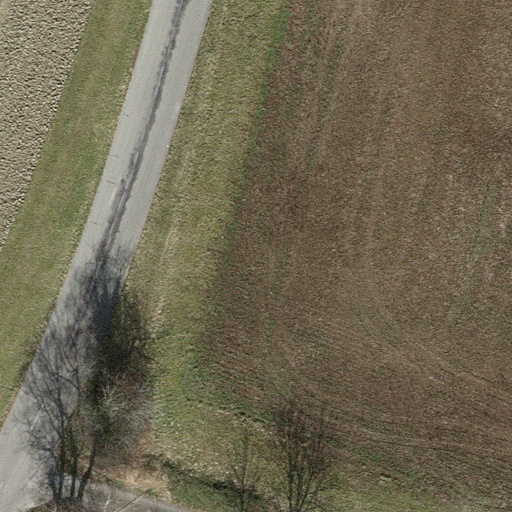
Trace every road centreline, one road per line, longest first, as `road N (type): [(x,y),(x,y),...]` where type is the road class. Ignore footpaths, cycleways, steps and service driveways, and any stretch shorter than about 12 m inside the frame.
road 1 (unclassified): [(0,496),(96,300),(183,0)]
road 2 (track): [(19,462),(162,511)]
